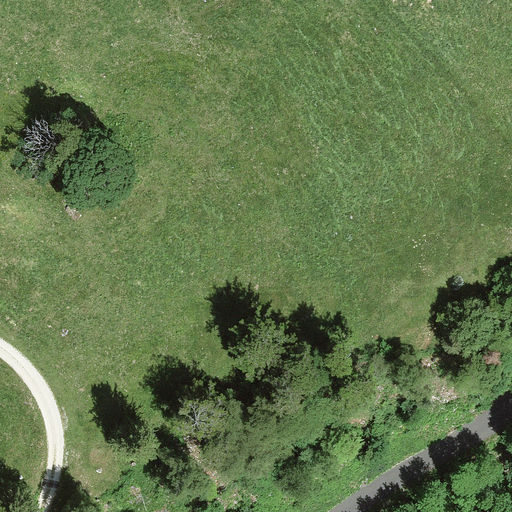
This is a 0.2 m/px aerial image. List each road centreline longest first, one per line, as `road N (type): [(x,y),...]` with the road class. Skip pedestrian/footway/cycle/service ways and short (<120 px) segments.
road 1 (unclassified): [(511,408),(350,511)]
road 2 (track): [(42,511),(56,427),(36,384),(0,345)]
